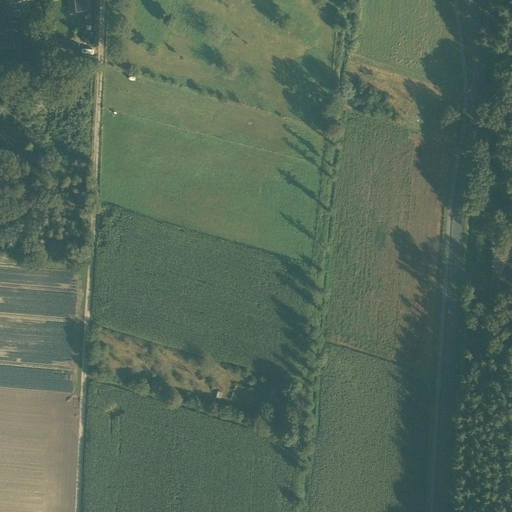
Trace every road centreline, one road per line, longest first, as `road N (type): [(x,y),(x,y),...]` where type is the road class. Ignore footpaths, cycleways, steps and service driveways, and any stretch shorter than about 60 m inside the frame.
road 1 (unclassified): [(470,0),(480,78),(460,205),(440,511)]
road 2 (track): [(78,511),(102,0)]
